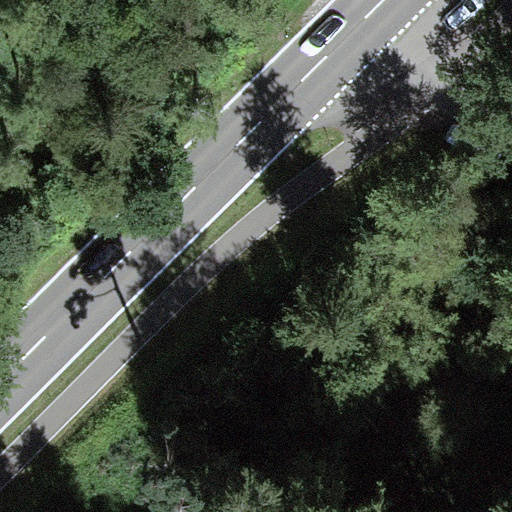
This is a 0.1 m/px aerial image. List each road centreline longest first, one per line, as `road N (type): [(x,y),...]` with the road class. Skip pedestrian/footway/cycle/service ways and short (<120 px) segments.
road 1 (primary): [(0,376),(377,0)]
road 2 (track): [(511,190),(336,40)]
